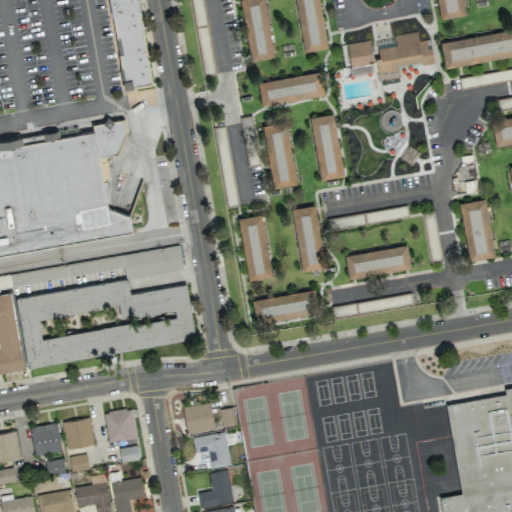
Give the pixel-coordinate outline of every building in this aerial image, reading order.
[(136,0),(151,83),(132,86),(132,87),(124,89),(122,80),(121,80),(119,67),(120,67),(118,55),(118,53),(115,37),(116,37),(112,16),(111,16),(108,0),(136,0)] [(240,0),(264,0),(275,59),(252,63),(240,0)] [(296,0),(318,0),(327,47),(306,51),(296,0)] [(437,0),(463,0),(466,14),(441,18),(437,0)] [(441,40),(511,27),(511,57),(446,69),(441,40)] [(347,44),(372,40),(373,49),(396,45),(395,37),(416,33),(417,41),(430,39),(434,63),(422,66),(422,62),(398,67),(399,70),(379,74),(377,64),(351,68),(347,44)] [(257,81),(320,70),(324,96),(261,107),(257,81)] [(311,116),(333,112),(344,177),(322,181),(311,116)] [(511,114),(511,143),(496,146),(491,118),(511,114)] [(92,123),(93,129),(98,157),(117,153),(126,131),(123,117),(92,123)] [(262,126),(285,122),(296,184),(274,188),(262,126)] [(0,139),(57,129),(58,135),(93,129),(98,157),(107,206),(129,214),(132,231),(0,253),(0,139)] [(459,203),(486,197),(497,255),(470,260),(459,203)] [(291,209),(315,204),(327,267),(303,271),(291,209)] [(236,218),(261,213),(273,279),(248,284),(236,218)] [(342,252),(406,243),(409,268),(345,277),(342,252)] [(122,253),(126,278),(182,268),(178,244),(122,253)] [(129,291),(127,279),(15,295),(25,364),(194,340),(186,283),(129,291)] [(253,299),(316,288),(321,312),(258,324),(253,299)] [(0,371),(22,369),(11,292),(0,293),(0,371)] [(445,404),(506,394),(505,388),(511,386),(511,511),(440,511),(438,498),(462,494),(445,404)] [(213,430),(210,403),(183,405),(185,432),(213,430)] [(235,424),(233,406),(219,408),(221,426),(235,424)] [(103,411),(108,442),(136,437),(131,407),(103,411)] [(62,420),(65,448),(92,444),(89,417),(62,420)] [(61,450),(57,422),(29,425),(33,454),(61,450)] [(0,459),(18,458),(16,430),(0,431),(0,459)] [(230,464),(224,431),(191,437),(194,453),(207,450),(210,468),(230,464)] [(119,447),(120,461),(139,459),(137,445),(119,447)] [(71,470),(88,468),(86,453),(69,455),(71,470)] [(64,470),(62,457),(45,460),(47,473),(64,470)] [(0,468),(0,482),(14,481),(12,466),(0,468)] [(208,472),(211,489),(197,491),(199,507),(232,501),(227,469),(208,472)] [(95,511),(109,511),(104,473),(91,475),(92,483),(74,486),(77,506),(95,503),(95,511)] [(128,499),(143,496),(140,476),(110,481),(115,511),(123,511),(130,511),(128,499)] [(72,511),(71,490),(36,493),(38,511),(55,511),(57,511),(72,511)] [(32,511),(31,495),(11,497),(11,494),(0,495),(0,502),(1,511),(32,511)]
